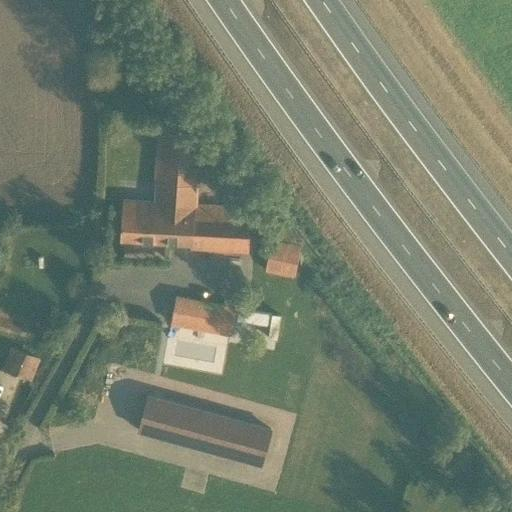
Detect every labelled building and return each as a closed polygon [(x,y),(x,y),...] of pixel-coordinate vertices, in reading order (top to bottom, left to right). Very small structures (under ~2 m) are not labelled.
[(122,240),(168,243),(191,245),(191,248),(249,251),(251,215),(244,215),(244,206),(196,203),(202,117),(162,114),(156,204),(124,202),(122,240)] [(265,270),(295,276),(300,250),(300,249),(271,242),(265,270)] [(177,296),(176,300),(174,310),(172,321),(171,326),(231,337),(232,335),(237,308),(177,296)] [(11,347),(2,369),(24,378),(33,356),(11,347)] [(271,430),(148,396),(138,430),(262,464),(271,430)]
